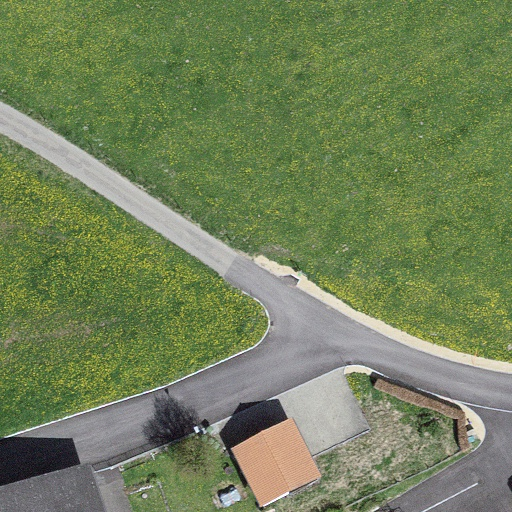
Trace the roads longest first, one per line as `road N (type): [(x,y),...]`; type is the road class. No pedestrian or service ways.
road 1 (residential): [(308,344),(117,198),(0,124)]
road 2 (residential): [(0,471),(166,420),(308,344)]
road 3 (residential): [(511,405),(308,344)]
